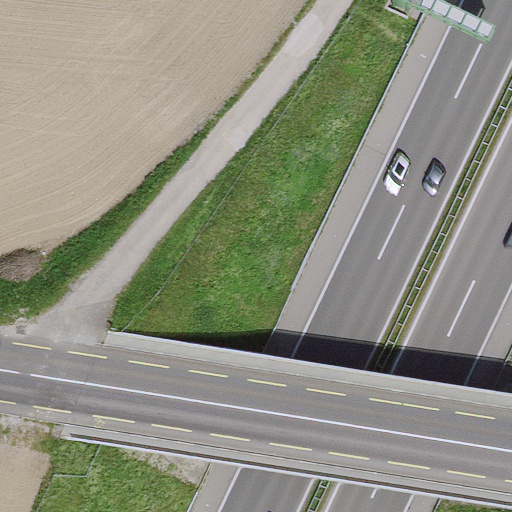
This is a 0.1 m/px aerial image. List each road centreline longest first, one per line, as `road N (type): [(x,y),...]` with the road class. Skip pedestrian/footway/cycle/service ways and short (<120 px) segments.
road 1 (motorway): [(502,0),(258,511)]
road 2 (track): [(32,374),(334,0)]
road 3 (secondary): [(83,382),(511,450)]
road 4 (motorway): [(364,511),(511,202)]
